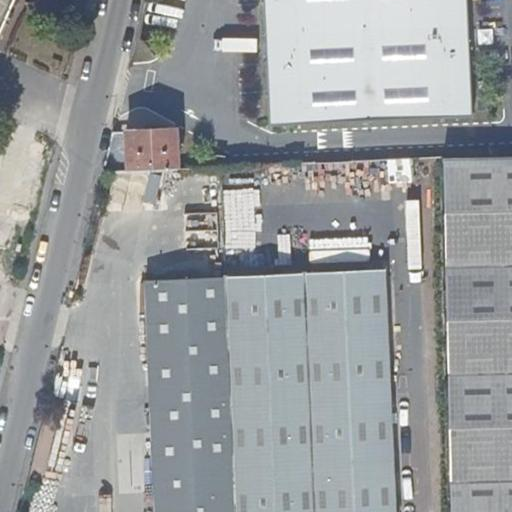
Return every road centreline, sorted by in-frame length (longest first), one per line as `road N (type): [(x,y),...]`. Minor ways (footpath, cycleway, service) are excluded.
road 1 (residential): [(0,479),(118,0)]
road 2 (unknown): [(420,511),(408,246)]
